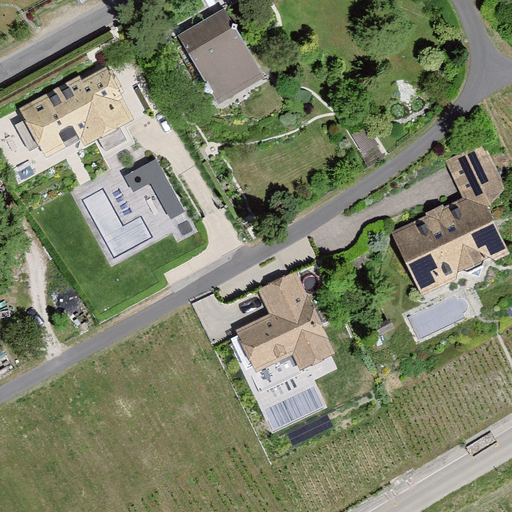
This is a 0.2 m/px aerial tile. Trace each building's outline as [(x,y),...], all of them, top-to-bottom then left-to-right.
[(264,80),(226,10),(183,33),(221,103),(264,80)] [(106,63),(20,107),(50,164),(136,120),(106,63)] [(511,195),(511,194),(486,143),(445,164),(462,197),(390,233),(423,299),(506,258),(482,211),(511,195)] [(127,174),(157,227),(191,208),(161,155),(127,174)] [(271,319),(236,334),(254,377),(291,362),(297,376),(341,358),(305,271),(259,290),(271,319)]
